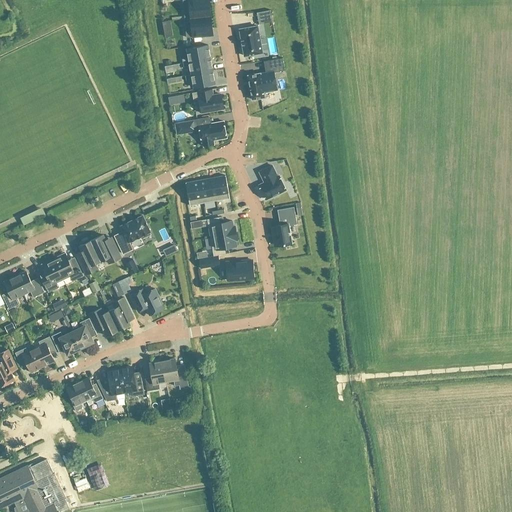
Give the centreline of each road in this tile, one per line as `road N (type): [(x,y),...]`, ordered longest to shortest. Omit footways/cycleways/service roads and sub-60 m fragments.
road 1 (residential): [(0,408),(120,345),(270,317),(260,226),(230,148)]
road 2 (residential): [(0,259),(230,148)]
road 3 (residential): [(230,148),(240,124),(220,0)]
